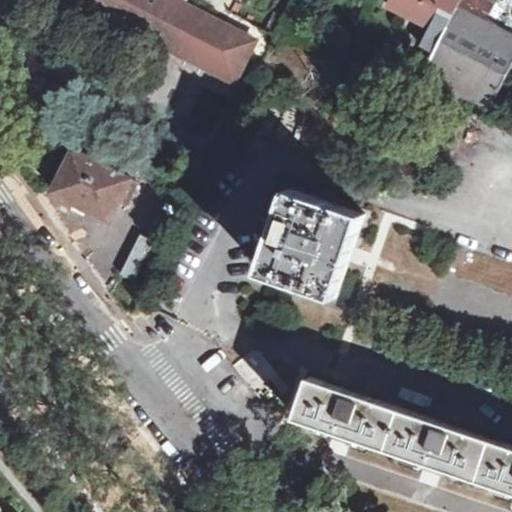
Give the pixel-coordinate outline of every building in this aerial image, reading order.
[(257,39),(186,3),(179,0),(75,0),(236,81),(257,39)] [(436,51),(461,0),(391,0),(389,6),(430,26),(422,44),(436,51)] [(504,83),(511,67),(511,35),(467,13),(472,3),(466,0),(461,0),(436,51),(420,82),(492,108),(504,83)] [(57,190),(113,219),(125,194),(132,198),(139,182),(121,173),(125,167),(115,162),(112,168),(77,150),(57,190)] [(266,274),(340,299),(368,216),(294,191),(266,274)] [(142,234),(123,273),(135,279),(155,241),(142,234)] [(253,348),(232,366),(267,407),(289,388),(253,348)] [(511,445),(312,378),(299,419),(343,434),(353,437),(425,462),(435,465),(444,468),(511,491),(511,445)]
